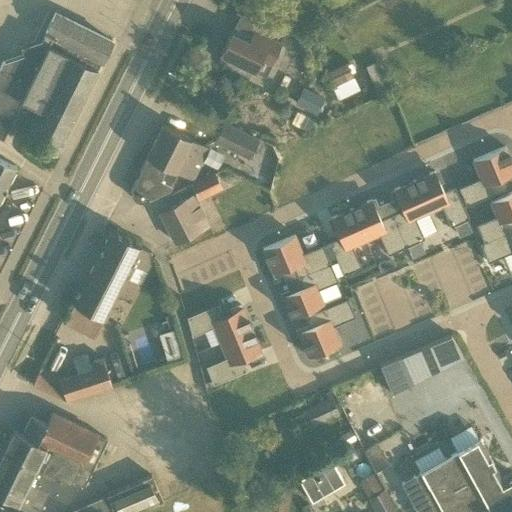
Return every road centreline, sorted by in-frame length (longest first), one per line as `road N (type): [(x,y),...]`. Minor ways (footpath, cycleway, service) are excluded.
road 1 (residential): [(511,112),(234,236),(299,387)]
road 2 (primary): [(0,351),(178,0)]
road 3 (residential): [(299,387),(460,321)]
